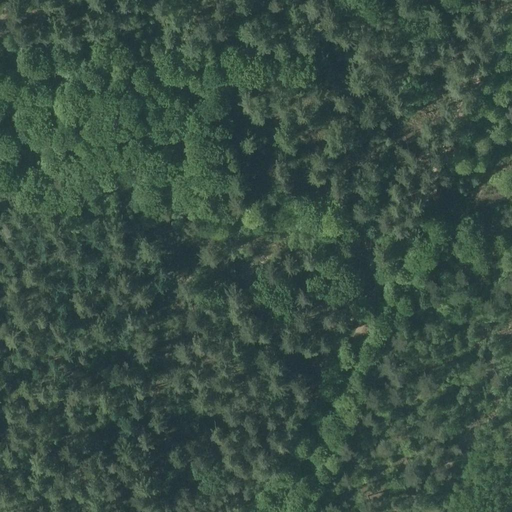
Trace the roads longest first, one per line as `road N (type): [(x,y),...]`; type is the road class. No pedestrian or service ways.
road 1 (track): [(480,64),(0,38)]
road 2 (track): [(401,230),(0,206)]
road 3 (track): [(268,511),(401,230)]
road 4 (track): [(401,230),(510,0)]
